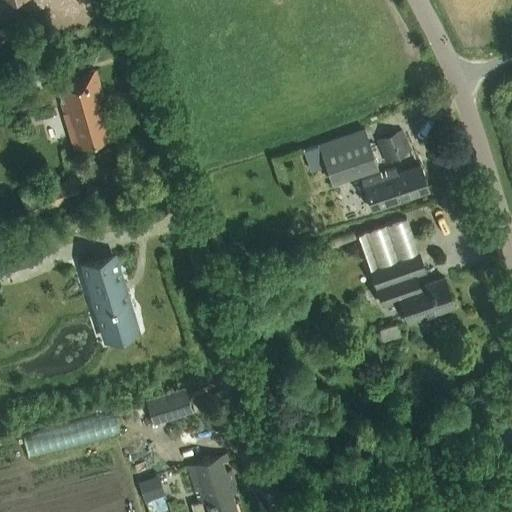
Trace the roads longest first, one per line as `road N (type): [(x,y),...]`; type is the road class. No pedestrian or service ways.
road 1 (unclassified): [(118,0),(266,488),(290,511)]
road 2 (unclassified): [(324,511),(511,437)]
road 3 (tertiary): [(511,256),(458,80)]
